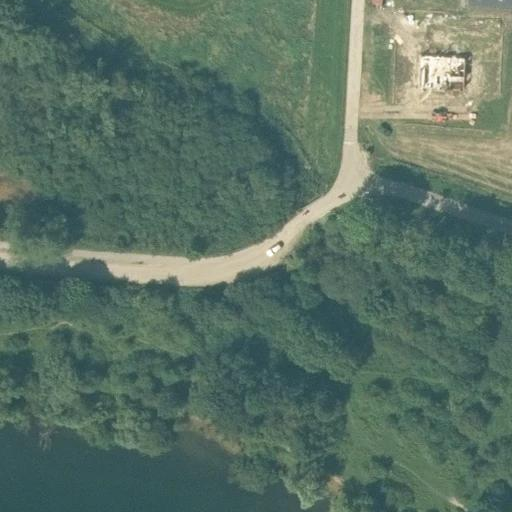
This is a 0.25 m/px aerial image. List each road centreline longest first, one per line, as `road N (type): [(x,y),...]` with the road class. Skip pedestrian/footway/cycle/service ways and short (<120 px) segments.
road 1 (unclassified): [(0,253),(191,269),(242,263),(353,186),(402,191),(511,230)]
road 2 (track): [(353,186),(356,0)]
